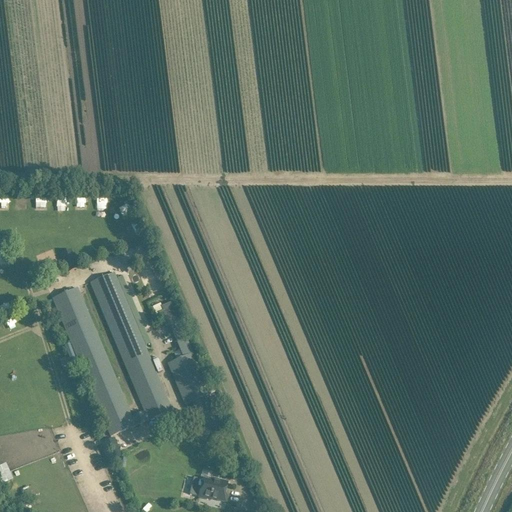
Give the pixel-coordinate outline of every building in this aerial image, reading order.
[(85,208),(85,198),(75,199),(75,208),(85,208)] [(95,208),(106,208),(106,199),(95,198),(95,208)] [(53,207),(64,208),(64,199),(54,199),(53,207)] [(13,211),(24,212),(25,201),(14,200),(13,211)] [(61,252),(64,270),(74,269),(71,250),(61,252)] [(114,274),(90,284),(142,409),(144,412),(148,422),(172,411),(145,346),(149,344),(139,320),(134,322),(114,274)] [(77,289),(53,299),(111,437),(135,427),(131,417),(129,414),(77,289)] [(209,396),(178,321),(170,304),(167,305),(161,308),(163,312),(159,314),(164,327),(169,325),(183,359),(168,365),(185,406),(209,396)] [(69,343),(64,345),(72,366),(77,365),(69,343)] [(111,439),(104,442),(111,459),(121,455),(119,451),(114,440),(113,438),(111,439)] [(125,459),(118,458),(116,468),(124,469),(125,459)] [(193,477),(189,495),(199,497),(198,498),(210,501),(211,500),(226,503),(228,498),(224,497),(228,484),(211,479),(200,477),(200,479),(193,477)]
